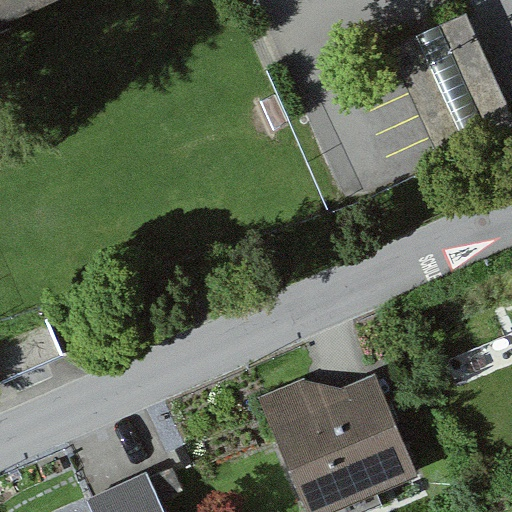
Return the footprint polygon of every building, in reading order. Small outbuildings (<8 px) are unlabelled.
[(0,0),(0,22),(50,0),(0,0)] [(450,167),(511,138),(511,101),(469,11),(393,47),(450,167)] [(511,330),(502,334),(511,357),(511,330)] [(305,387),(256,407),(300,511),(328,511),(407,479),(367,383),(338,395),(305,387)] [(154,511),(147,495),(110,511),(154,511)]
